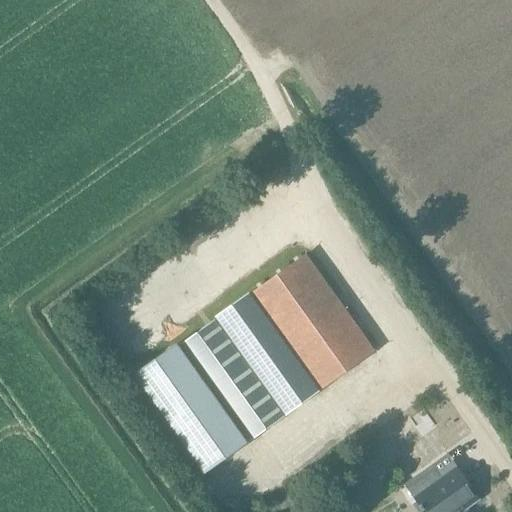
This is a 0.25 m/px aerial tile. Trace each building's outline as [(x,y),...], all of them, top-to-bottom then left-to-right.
[(316,392),(373,351),(305,256),(249,297),(316,392)] [(316,392),(249,297),(214,322),(282,417),(316,392)] [(178,348),(246,443),(282,417),(214,322),(178,348)] [(246,443),(178,348),(135,378),(202,473),(246,443)] [(254,505),(284,483),(269,461),(239,483),(254,505)] [(464,511),(479,500),(454,464),(424,486),(427,489),(414,499),(423,511),(454,511),(462,507),(464,511)]
